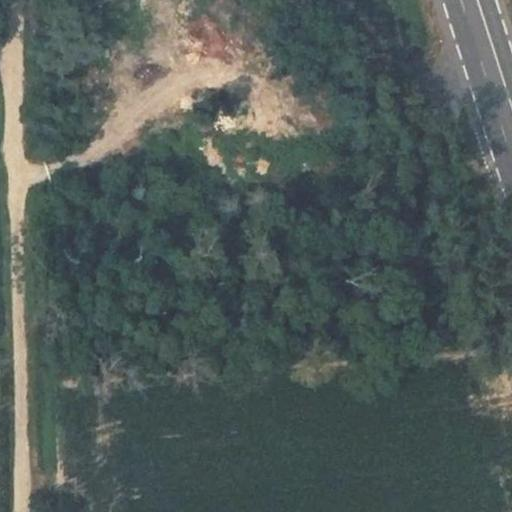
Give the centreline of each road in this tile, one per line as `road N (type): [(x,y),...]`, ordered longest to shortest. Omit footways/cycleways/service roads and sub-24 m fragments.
road 1 (track): [(11,0),(21,511)]
road 2 (track): [(511,102),(446,104),(388,90),(298,0)]
